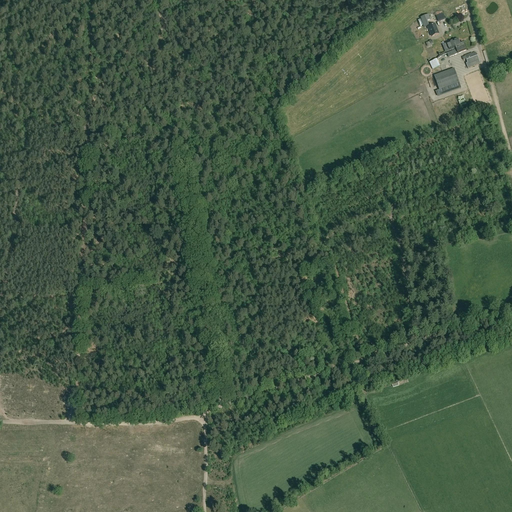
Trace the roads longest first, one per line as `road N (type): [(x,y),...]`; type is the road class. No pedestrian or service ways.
road 1 (track): [(221,405),(353,368),(511,309)]
road 2 (track): [(0,302),(25,108)]
road 3 (track): [(511,172),(390,210),(329,240)]
road 4 (track): [(82,293),(88,128)]
road 5 (track): [(390,210),(407,220),(430,337)]
road 6 (track): [(200,275),(177,138)]
road 7 (track): [(200,275),(221,405)]
road 8 (track): [(75,422),(82,293)]
road 9 (track): [(75,422),(204,415)]
road 10 (track): [(88,128),(91,0)]
